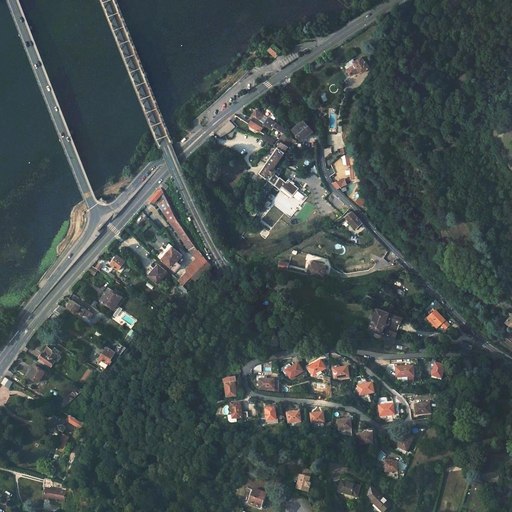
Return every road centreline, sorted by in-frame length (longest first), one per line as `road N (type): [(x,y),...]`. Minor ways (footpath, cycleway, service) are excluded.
road 1 (residential): [(499,352),(326,180),(312,116),(278,75)]
road 2 (track): [(309,37),(263,42),(234,79),(152,144),(130,178),(80,208),(69,243)]
road 3 (residential): [(343,350),(255,361),(244,370),(248,391),(350,409),(378,427),(406,422),(403,402)]
road 4 (primary): [(20,342),(172,164)]
road 5 (primary): [(168,161),(22,329)]
road 6 (secondary): [(14,0),(93,206)]
road 7 (residential): [(499,352),(343,350)]
road 8 (primary): [(395,0),(278,75)]
road 9 (secondary): [(22,329),(97,214)]
road 10 (track): [(322,259),(303,254),(307,246),(346,260),(396,253)]
